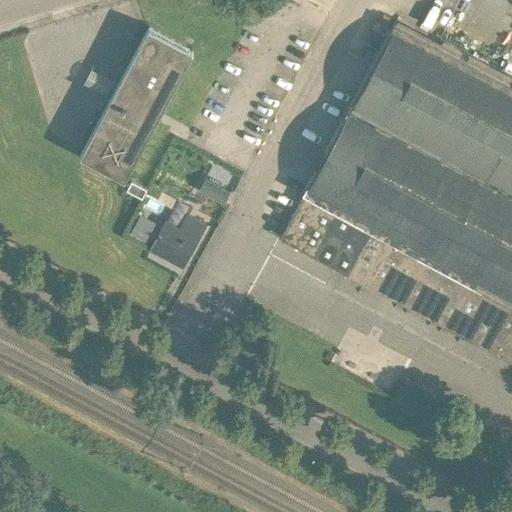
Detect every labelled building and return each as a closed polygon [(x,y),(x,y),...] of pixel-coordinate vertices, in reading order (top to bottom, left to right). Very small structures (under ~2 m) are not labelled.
[(239,33),(245,20),(234,15),(229,28),(239,33)] [(304,193),(281,236),(511,359),(511,82),(394,20),(302,192),(304,193)] [(103,110),(80,153),(124,177),(193,48),(149,25),(126,68),(120,65),(98,107),(103,110)] [(223,204),(230,192),(206,178),(199,190),(223,204)] [(131,180),(127,189),(142,197),(146,188),(131,180)] [(145,242),(155,222),(140,214),(130,234),(145,242)] [(156,239),(151,248),(183,266),(206,223),(198,219),(190,233),(166,220),(161,228),(156,239)] [(156,239),(161,228),(156,225),(151,236),(156,239)]
